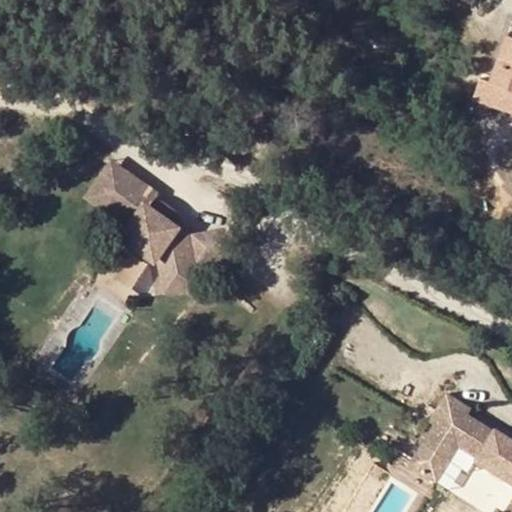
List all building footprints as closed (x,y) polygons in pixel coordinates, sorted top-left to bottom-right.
[(511,26),(491,87),(482,84),(476,100),(511,113),(511,26)] [(170,209),(116,169),(95,200),(134,228),(127,236),(150,257),(161,258),(169,292),(186,288),(183,268),(177,238),(170,209)] [(216,230),(222,261),(231,259),(225,228),(216,230)] [(189,267),(222,261),(216,230),(184,236),(189,267)] [(463,432),(476,412),(478,409),(453,393),(439,417),(444,420),(463,432)] [(487,453),(482,458),(511,477),(511,426),(506,422),(501,429),(476,412),(463,432),(444,420),(417,464),(447,482),(467,448),(470,443),(487,453)] [(487,453),(470,443),(467,448),(482,458),(487,453)]
